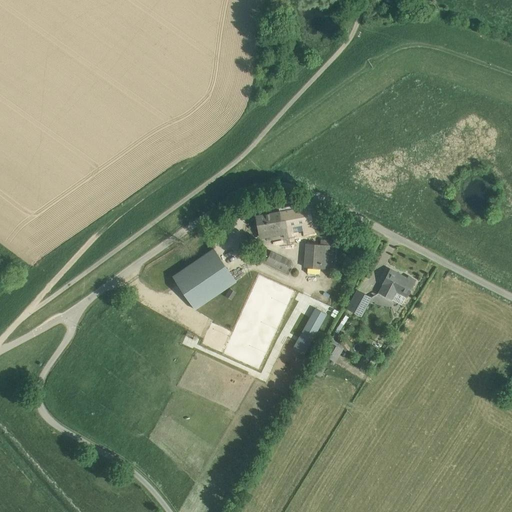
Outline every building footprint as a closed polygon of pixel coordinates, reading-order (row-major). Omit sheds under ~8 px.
[(271,232),(272,237),(284,235),(284,238),(305,234),(315,233),(310,206),(256,215),(259,235),(271,232)] [(305,267),(330,269),(335,269),(337,245),(332,245),(333,239),(322,238),(322,244),(307,243),(305,267)] [(173,276),(195,310),(237,282),(214,248),(173,276)] [(266,261),(287,271),(292,261),(271,251),(266,261)] [(396,290),(407,295),(414,282),(391,270),(379,293),(391,299),(396,290)] [(372,297),(357,289),(347,308),(362,316),(372,297)] [(315,307),(311,314),(323,321),(327,314),(315,307)] [(333,362),(339,348),(329,344),(323,358),(333,362)] [(311,372),(319,375),(322,366),(314,363),(311,372)]
